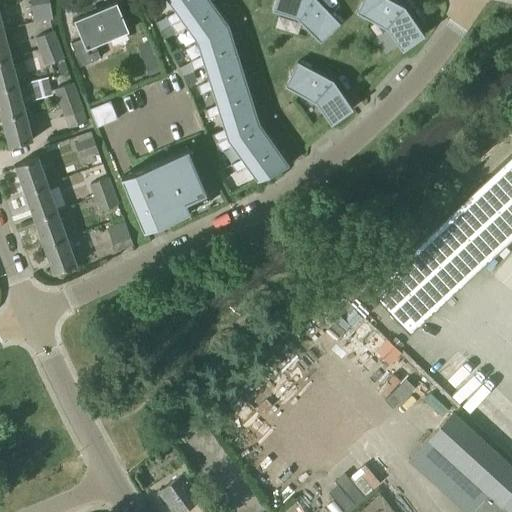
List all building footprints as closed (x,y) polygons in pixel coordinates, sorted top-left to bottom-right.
[(29,0),(34,23),(52,20),(49,0),(29,0)] [(166,0),(175,12),(164,18),(169,26),(208,0),(166,0)] [(175,33),(186,28),(195,41),(228,25),(210,0),(208,0),(169,26),(175,33)] [(316,0),(273,0),(271,9),(295,18),(319,43),(339,24),(316,0)] [(401,50),(423,35),(411,17),(401,12),(404,7),(390,0),(362,0),(355,14),(386,29),(401,50)] [(74,19),(82,38),(86,48),(94,45),(127,31),(115,2),(74,19)] [(189,62),(192,71),(203,65),(235,49),(228,25),(195,41),(200,56),(189,62)] [(3,30),(0,30),(0,58),(10,56),(3,30)] [(34,38),(39,52),(58,45),(53,31),(34,38)] [(86,48),(82,38),(70,43),(80,66),(100,57),(94,45),(86,48)] [(58,45),(39,52),(44,66),(63,58),(58,45)] [(197,86),(199,95),(211,89),(243,74),(235,49),(203,65),(208,80),(197,86)] [(0,58),(0,89),(17,85),(10,56),(0,58)] [(155,62),(144,67),(148,78),(159,74),(155,62)] [(330,124),(352,108),(339,91),(329,86),(332,80),(296,63),(284,87),(315,103),(330,124)] [(243,74),(211,89),(216,105),(204,110),(207,119),(218,114),(251,98),(243,74)] [(30,83),(34,98),(50,94),(46,79),(30,83)] [(53,90),(58,103),(77,96),(72,83),(53,90)] [(17,85),(0,89),(0,116),(0,118),(24,112),(17,85)] [(77,96),(58,103),(68,129),(87,121),(77,96)] [(223,129),(212,135),(215,144),(258,122),(251,98),(218,114),(223,129)] [(24,112),(0,118),(8,146),(32,140),(24,112)] [(292,115),(281,121),(293,142),(304,136),(292,115)] [(220,151),(232,146),(241,159),(273,142),(258,122),(215,144),(220,151)] [(79,157),(96,151),(91,137),(74,144),(79,157)] [(273,142),(241,159),(230,165),(235,172),(246,167),(256,180),(288,164),(273,142)] [(122,176),(117,178),(140,231),(144,229),(166,220),(210,202),(196,169),(187,148),(133,171),(132,171),(122,176)] [(511,237),(511,153),(367,288),(408,333),(511,237)] [(14,165),(24,192),(46,184),(37,157),(14,165)] [(88,184),(94,198),(113,191),(108,178),(88,184)] [(56,211),(46,184),(24,192),(34,219),(56,211)] [(113,191),(94,198),(99,212),(118,205),(113,191)] [(56,211),(34,219),(43,246),(66,238),(56,211)] [(105,229),(114,252),(133,245),(124,222),(105,229)] [(66,238),(43,246),(53,273),(75,264),(66,238)] [(397,355),(399,353),(386,340),(383,342),(374,351),(388,364),(397,355)] [(493,511),(511,511),(511,467),(451,413),(428,439),(500,505),(493,511)] [(158,492),(172,511),(183,511),(201,499),(183,474),(158,492)] [(324,511),(343,497),(327,476),(308,491),(324,511)] [(382,511),(395,503),(375,476),(345,498),(355,511),(382,511)]
